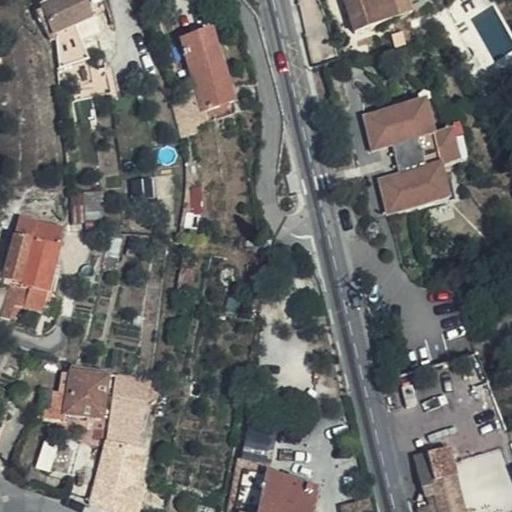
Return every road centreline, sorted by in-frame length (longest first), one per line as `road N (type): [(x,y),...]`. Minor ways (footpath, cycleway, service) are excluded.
road 1 (residential): [(328,243),(284,228),(268,205),(268,97),(235,0)]
road 2 (tertiary): [(390,511),(328,243)]
road 3 (tertiary): [(328,243),(274,0)]
road 4 (unknown): [(328,243),(365,252),(381,266),(431,347)]
road 5 (unknown): [(373,442),(492,412)]
